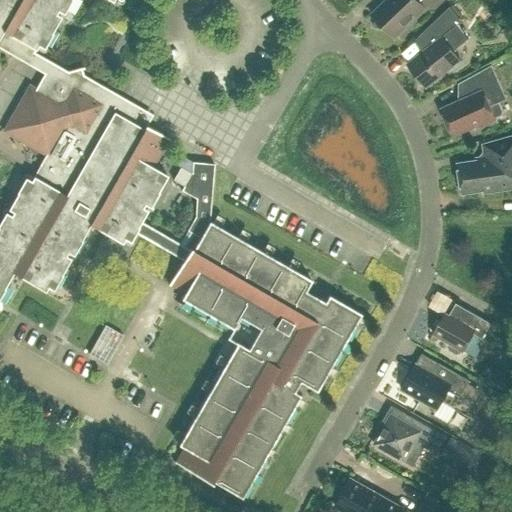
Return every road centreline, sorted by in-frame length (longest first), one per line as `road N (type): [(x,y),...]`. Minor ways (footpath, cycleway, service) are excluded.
road 1 (residential): [(309,483),(414,291),(430,234),(421,152),(407,117),(368,60),(324,16)]
road 2 (residential): [(377,247),(240,168),(324,16)]
road 3 (unclassified): [(149,511),(0,428)]
